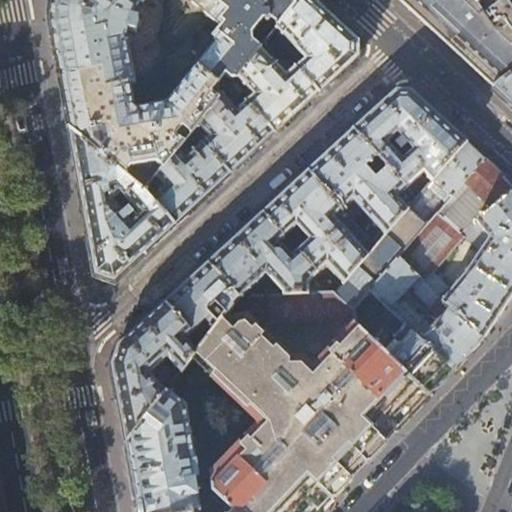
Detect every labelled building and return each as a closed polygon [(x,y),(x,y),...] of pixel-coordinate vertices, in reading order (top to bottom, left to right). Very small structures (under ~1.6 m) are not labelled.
[(141,0),(52,0),(51,9),(50,15),(51,25),(52,31),(60,76),(102,69),(106,89),(131,84),(136,83),(127,34),(128,29),(135,31),(138,17),(131,16),(132,12),(141,0)] [(188,0),(209,17),(222,0),(188,0)] [(222,0),(209,17),(222,28),(215,37),(219,41),(198,67),(219,84),(227,75),(235,81),(238,77),(262,48),(262,47),(254,40),(253,34),(260,25),(267,30),(275,20),(280,25),(300,0),(222,0)] [(333,19),(312,0),(300,0),(280,25),(277,29),(304,59),(295,67),(320,94),(339,76),(350,65),(359,58),(359,42),(333,19)] [(511,0),(398,0),(413,13),(447,45),(493,88),(511,73),(511,0)] [(245,103),(275,135),(295,116),(320,94),(295,67),(286,75),(262,48),(238,77),(247,87),(238,95),(239,95),(245,103)] [(213,92),(219,84),(198,67),(169,103),(136,108),(131,84),(106,89),(102,69),(60,76),(65,102),(69,129),(126,176),(133,166),(145,164),(145,169),(152,169),(151,164),(158,162),(164,167),(178,150),(185,143),(177,136),(183,127),(192,134),(198,126),(220,99),(213,92)] [(511,73),(493,88),(511,105),(511,73)] [(231,86),(220,99),(198,126),(209,137),(202,144),(231,175),(253,155),(275,135),(245,103),(238,110),(231,102),(239,95),(238,95),(231,86)] [(396,91),(380,106),(353,130),(379,158),(388,168),(408,189),(424,173),(432,182),(466,142),(434,112),(423,102),(411,91),(396,91)] [(69,129),(75,158),(85,213),(95,273),(96,275),(115,282),(143,256),(176,226),(152,200),(145,192),(126,176),(69,129)] [(368,168),(379,158),(353,130),(331,151),(308,172),(344,211),(355,201),(386,236),(409,209),(398,198),(408,189),(388,168),(377,178),(368,168)] [(475,150),(466,142),(432,182),(409,209),(386,236),(369,255),(344,285),(337,293),(335,293),(355,309),(371,291),(400,258),(485,159),(475,150)] [(186,159),(178,150),(164,167),(156,177),(165,188),(152,200),(176,226),(204,200),(231,175),(202,144),(186,159)] [(511,186),(504,176),(485,159),(400,258),(482,340),(511,295),(511,186)] [(336,219),(344,211),(308,172),(296,183),(287,192),(263,213),(286,238),(298,227),(310,239),(298,250),(319,273),(328,266),(344,285),(369,255),(336,219)] [(278,245),(286,238),(263,213),(236,238),(208,264),(239,297),(242,297),(267,274),(286,295),(310,294),(309,283),(319,273),(298,250),(292,256),(284,247),(282,247),(279,247),(278,245)] [(482,340),(400,258),(371,291),(399,317),(453,370),(469,354),(482,340)] [(227,314),(239,297),(208,264),(186,284),(165,303),(203,344),(227,314)] [(335,293),(310,294),(286,295),(269,296),(271,323),(326,321),(356,312),(355,309),(335,293)] [(193,357),(203,344),(165,303),(134,332),(128,337),(118,346),(112,365),(116,384),(118,399),(127,444),(166,393),(150,374),(167,358),(181,373),(193,357)] [(227,314),(203,344),(193,357),(261,423),(211,476),(212,490),(220,497),(227,503),(234,510),(232,511),(317,511),(394,432),(429,396),(371,339),(356,325),(313,369),(303,359),(292,360),(247,317),(238,318),(234,322),(227,314)] [(385,326),(371,339),(429,396),(440,384),(453,370),(399,317),(388,328),(385,326)] [(167,391),(166,393),(127,444),(134,483),(139,511),(193,511),(201,510),(195,478),(196,478),(197,477),(198,476),(198,474),(185,405),(167,391)] [(399,511),(458,511),(461,506),(426,484),(399,511)] [(222,509),(227,503),(220,497),(215,503),(222,509)]
